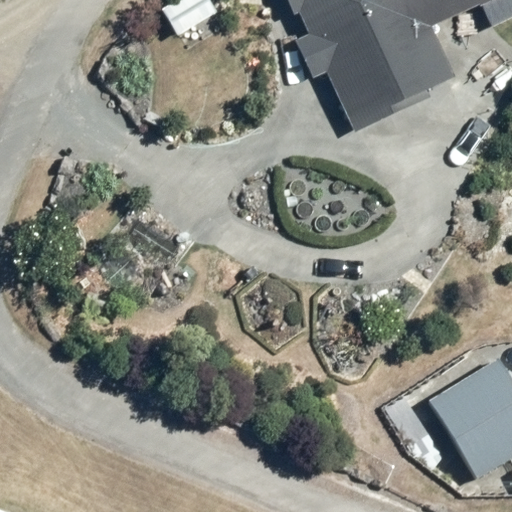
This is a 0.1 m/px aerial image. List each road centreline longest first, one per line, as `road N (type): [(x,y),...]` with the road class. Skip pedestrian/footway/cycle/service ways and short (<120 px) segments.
road 1 (unknown): [(0,341),(17,363),(123,426),(329,511)]
road 2 (unknown): [(101,0),(38,108),(0,202)]
